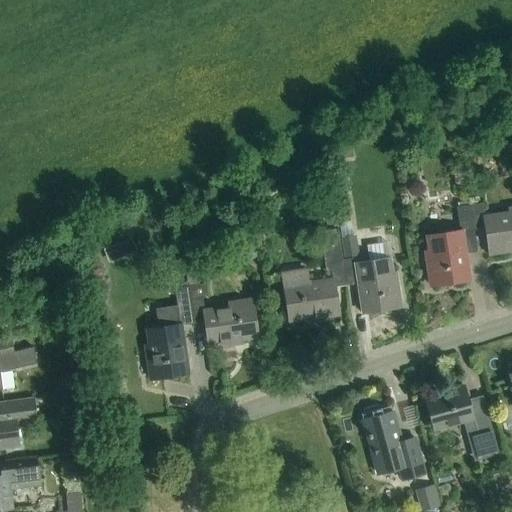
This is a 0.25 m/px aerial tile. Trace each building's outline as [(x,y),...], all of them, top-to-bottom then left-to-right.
[(469,206),(473,231),(485,229),(489,254),(511,250),(511,211),(483,216),(481,204),(469,206)] [(477,253),(473,231),(469,206),(455,208),(459,231),(427,236),(429,250),(425,251),(430,285),(469,280),(465,255),(477,253)] [(345,286),(342,261),(337,230),(320,232),(325,273),(332,272),(333,279),(307,283),(306,271),(281,274),(287,320),(305,318),(306,321),(338,317),(334,288),(345,286)] [(359,256),(355,236),(340,238),(343,258),(359,256)] [(112,246),(103,250),(108,263),(118,259),(112,246)] [(342,261),(345,286),(358,284),(363,313),(401,307),(395,272),(391,273),(388,258),(355,264),(354,259),(342,261)] [(187,286),(199,284),(196,263),(184,265),(187,286)] [(187,286),(192,324),(205,323),(208,347),(242,343),(242,338),(256,336),(251,298),(226,301),(227,306),(203,309),(201,297),(208,296),(206,283),(199,284),(187,286)] [(154,309),(157,327),(147,329),(149,344),(145,345),(150,379),(188,374),(181,326),(192,324),(187,286),(174,288),(176,306),(154,309)] [(0,390),(1,390),(0,384),(0,372),(36,364),(32,347),(14,352),(11,338),(0,340),(0,390)] [(54,384),(55,393),(71,391),(69,374),(60,375),(54,384)] [(476,459),(496,453),(481,399),(467,403),(463,387),(451,390),(452,394),(424,402),(433,430),(466,421),(476,459)] [(36,421),(33,398),(0,402),(0,451),(0,450),(0,449),(20,447),(17,423),(36,421)] [(402,480),(424,474),(414,437),(400,441),(391,411),(362,419),(378,474),(399,468),(402,480)] [(0,463),(0,466),(1,475),(0,475),(0,510),(12,509),(10,489),(39,486),(36,460),(0,463)] [(491,476),(499,505),(511,501),(511,488),(507,471),(491,476)] [(437,506),(431,487),(415,492),(420,511),(437,506)]
